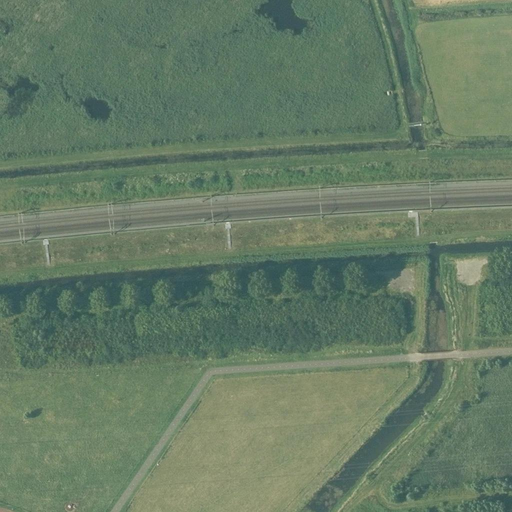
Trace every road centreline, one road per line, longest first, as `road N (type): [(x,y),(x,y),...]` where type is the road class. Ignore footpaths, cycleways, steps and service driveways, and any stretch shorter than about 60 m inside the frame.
road 1 (track): [(0,304),(419,273),(413,358)]
road 2 (track): [(402,125),(396,134),(0,165)]
road 3 (track): [(372,0),(402,125)]
road 4 (track): [(465,355),(468,271),(511,269)]
